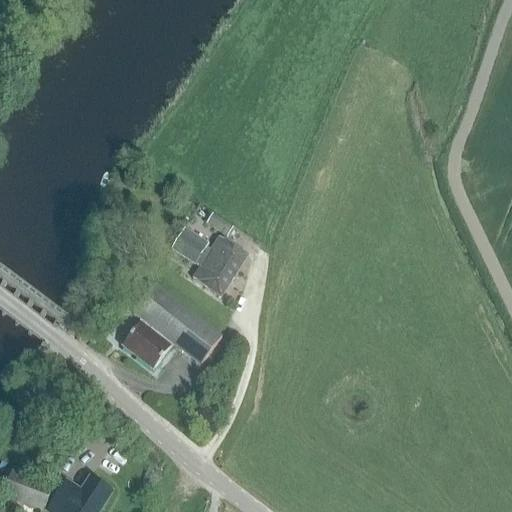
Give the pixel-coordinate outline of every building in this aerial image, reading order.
[(205,225),(226,239),(233,228),(212,215),(205,225)] [(221,298),(247,258),(219,240),(211,252),(206,249),(208,246),(184,231),(171,251),(194,266),(195,265),(200,268),(192,280),(221,298)] [(198,367),(220,339),(154,288),(132,317),(140,323),(121,348),(152,372),(172,347),(198,367)] [(41,511),(51,489),(11,472),(0,498),(34,511),(41,511)] [(46,511),(100,511),(111,495),(107,493),(108,489),(102,486),(98,488),(88,481),(81,493),(65,483),(46,511)]
